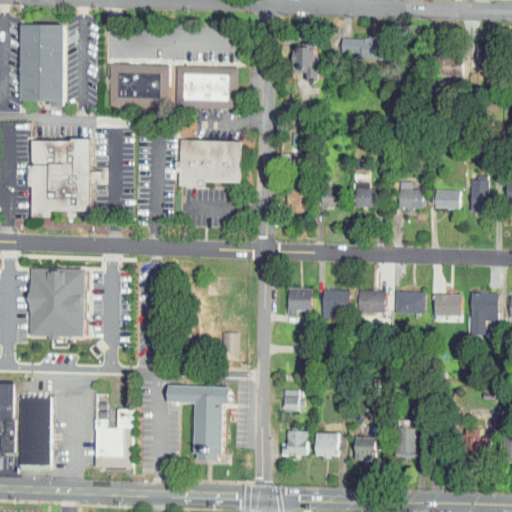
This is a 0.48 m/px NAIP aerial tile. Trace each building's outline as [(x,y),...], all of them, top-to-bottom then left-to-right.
[(67,22),(22,22),(21,99),(53,99),(53,104),(66,104),(67,22)] [(332,32),(333,47),(350,47),(350,53),(373,53),(373,31),(332,32)] [(310,37),(285,37),(285,65),(300,65),(300,74),(310,74),(310,37)] [(468,38),(467,65),(489,65),(490,39),(468,38)] [(430,69),(455,69),(454,48),(429,49),(430,69)] [(170,63),(112,62),(110,104),(170,106),(170,63)] [(240,67),(178,65),(177,106),(239,108),(240,67)] [(282,140),(293,140),(293,126),(282,126),(282,140)] [(94,209),(94,177),(106,177),(106,172),(94,172),(94,138),(34,138),(34,163),(30,163),(30,185),(34,185),(34,216),(54,216),(54,209),(94,209)] [(244,183),(245,139),(183,138),(182,160),(177,160),(177,171),(182,171),(182,182),(244,183)] [(462,204),(480,205),(480,170),(462,170),(462,204)] [(511,194),(511,170),(498,171),(499,195),(511,194)] [(346,199),(372,200),(372,182),(360,181),(360,176),(346,175),(346,199)] [(401,182),(401,176),(393,175),(393,182),(389,182),(388,202),(414,202),(415,183),(401,182)] [(300,177),(279,176),(279,205),(299,206),(300,177)] [(335,200),(335,181),(313,181),(312,199),(335,200)] [(452,184),(426,183),(426,202),(451,202),(452,184)] [(88,269),(33,268),(32,335),(51,335),(51,347),(67,347),(67,335),(87,336),(88,269)] [(304,282),(279,281),(279,308),(288,308),(288,303),(303,304),(304,282)] [(339,284),(314,283),(313,311),(339,312),(339,284)] [(378,284),(350,284),(349,305),(378,306),(378,284)] [(417,285),(387,285),(386,306),(416,307),(417,285)] [(461,286),(460,327),(474,327),(474,314),(488,314),(489,287),(461,286)] [(452,288),(425,287),(425,308),(451,309),(452,288)] [(229,325),(213,326),(214,350),(229,350),(229,325)] [(0,383),(0,431),(2,431),(2,451),(15,451),(15,383),(0,383)] [(289,383),(274,383),(275,404),(295,403),(294,394),(289,394),(289,383)] [(199,403),(197,460),(225,461),(227,404),(235,404),(235,387),(170,385),(170,402),(199,403)] [(52,396),(20,397),(22,465),(54,464),(52,396)] [(98,467),(135,467),(135,409),(120,409),(120,428),(109,428),(109,419),(97,419),(98,467)] [(407,421),(388,421),(389,452),(408,451),(407,421)] [(298,424),(278,425),(278,437),(272,437),(273,449),(299,449),(298,424)] [(511,425),(497,426),(497,450),(511,449),(511,425)] [(329,451),(330,426),(307,426),(306,450),(329,451)] [(346,453),(370,454),(370,431),(346,430),(346,453)]
